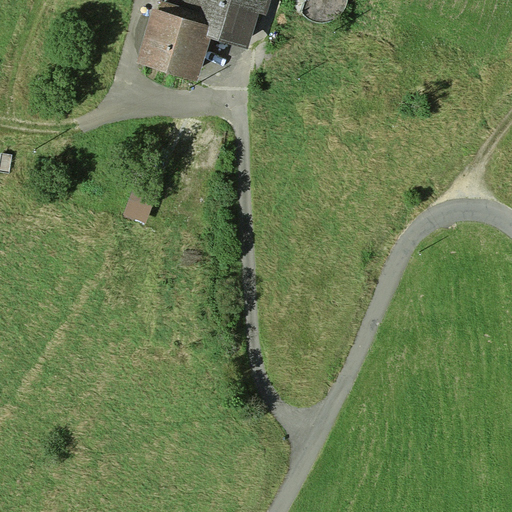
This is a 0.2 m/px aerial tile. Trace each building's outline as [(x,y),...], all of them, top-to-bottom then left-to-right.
[(173,14),(177,5),(162,0),(161,0),(158,9),(173,14)] [(178,0),(177,5),(173,14),(209,25),(205,36),(210,37),(248,49),(259,14),(265,16),(270,0),(178,0)] [(305,0),(303,6),(302,10),(302,12),(305,16),(309,19),(312,21),(316,22),(320,22),(324,23),(331,21),(334,19),(338,16),(340,14),(343,11),(346,7),(347,1),(347,0),(305,0)] [(209,25),(173,14),(158,9),(152,8),(136,62),(196,81),(210,37),(205,36),(209,25)] [(147,223),(161,184),(138,176),(124,215),(147,223)]
